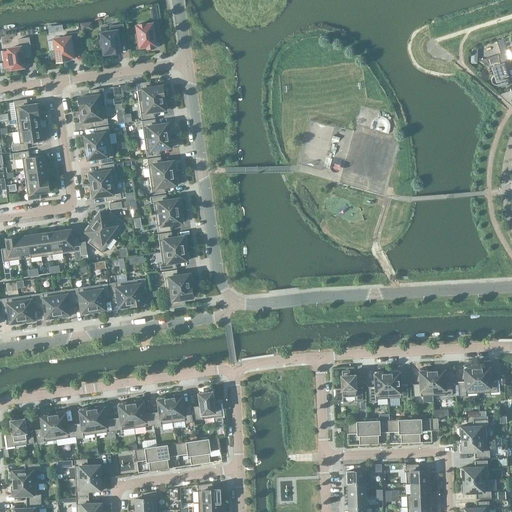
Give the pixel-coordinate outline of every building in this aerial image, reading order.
[(136,42),(139,42),(140,47),(147,46),(147,49),(154,48),(153,45),(155,45),(154,39),(160,38),(159,26),(152,27),(152,24),(145,25),(145,23),(138,24),(139,26),(137,26),(138,34),(135,35),(136,42)] [(122,24),(112,26),(110,26),(111,32),(101,33),(102,40),(99,40),(100,47),(103,47),(104,54),(112,52),(112,54),(119,53),(117,39),(125,38),(122,24)] [(54,40),(47,41),(49,50),(56,49),(57,62),(68,60),(68,58),(73,57),(72,49),(79,48),(77,32),(69,33),(70,37),(54,39),(54,40)] [(507,51),(511,49),(511,45),(509,37),(503,39),(507,51)] [(5,68),(11,67),(11,69),(23,67),(22,58),(32,57),(29,38),(18,39),(19,47),(8,49),(8,50),(3,51),(5,68)] [(500,53),(507,51),(503,39),(496,41),(500,53)] [(490,67),(492,67),(494,75),(492,76),(491,79),(491,81),(492,83),(495,84),(497,84),(498,86),(506,83),(506,82),(509,81),(502,60),(499,58),(498,54),(480,60),(490,67)] [(164,98),(165,98),(163,86),(150,88),(149,82),(150,82),(136,84),(139,102),(164,98)] [(78,98),(79,110),(105,106),(103,89),(103,88),(89,90),(89,91),(90,91),(91,96),(78,98)] [(164,103),(164,98),(139,102),(141,119),(155,117),(154,117),(153,112),(167,110),(166,103),(164,103)] [(14,101),(16,120),(39,116),(37,104),(27,105),(26,99),(14,101)] [(95,125),(94,125),(94,126),(108,124),(105,106),(79,110),(79,111),(80,110),(81,115),(79,115),(80,122),(94,120),(95,125)] [(39,117),(39,116),(16,120),(18,131),(41,128),(40,128),(38,117),(39,117)] [(155,119),(142,121),(144,139),(169,135),(168,131),(170,130),(169,123),(155,125),(155,120),(155,119)] [(388,121),(376,120),(376,130),(387,131),(388,121)] [(85,143),(86,147),(111,144),(108,126),(95,128),(95,129),(96,134),(82,136),(83,143),(85,143)] [(41,128),(18,131),(20,143),(12,144),(13,151),(28,149),(27,143),(42,141),(41,128)] [(170,140),(169,135),(144,139),(147,157),(160,155),(160,154),(159,154),(159,149),(172,147),(171,140),(170,140)] [(113,143),(113,154),(127,153),(126,142),(113,143)] [(86,160),(99,158),(100,163),(100,164),(113,162),(111,144),(86,147),(86,152),(85,153),(86,160)] [(28,151),(13,153),(14,160),(22,159),(23,170),(46,167),(45,155),(29,157),(28,151)] [(161,163),(160,158),(160,157),(147,159),(150,177),(174,173),(174,168),(175,168),(174,161),(161,163)] [(90,180),(91,185),(116,181),(113,164),(100,166),(101,166),(101,171),(88,173),(89,180),(90,180)] [(23,170),(25,182),(47,179),(46,168),(46,167),(23,170)] [(175,178),(174,173),(150,177),(152,194),(165,192),(164,187),(178,185),(177,178),(175,178)] [(47,179),(25,182),(28,201),(41,199),(40,193),(50,191),(48,179),(47,179)] [(92,190),(90,190),(91,197),(105,195),(106,201),(105,201),(121,199),(120,192),(118,193),(116,181),(91,185),(92,190)] [(165,195),(166,195),(150,197),(151,203),(153,203),(155,214),(180,211),(179,206),(181,206),(180,199),(166,201),(165,195)] [(180,216),(180,211),(155,214),(158,232),(165,231),(171,230),(170,230),(170,224),(183,222),(182,215),(180,216)] [(99,212),(94,217),(96,219),(93,222),(113,238),(124,223),(125,222),(110,212),(110,213),(107,218),(99,212)] [(102,252),(113,238),(93,222),(90,226),(88,225),(84,231),(92,237),(88,242),(102,253),(102,252)] [(70,229),(60,230),(63,253),(80,251),(78,238),(72,239),(70,229)] [(52,255),(63,253),(60,230),(59,230),(59,231),(49,233),(52,255)] [(158,234),(160,252),(185,248),(184,243),(186,243),(185,236),(172,238),(171,233),(171,232),(158,234)] [(41,256),(52,255),(49,233),(38,234),(41,256)] [(31,258),(41,256),(38,234),(28,236),(31,258)] [(17,237),(17,236),(5,238),(7,248),(1,249),(3,262),(20,259),(17,237)] [(28,236),(17,237),(20,259),(20,254),(29,253),(30,258),(31,258),(28,236)] [(87,255),(85,243),(79,244),(81,255),(82,263),(88,262),(87,255)] [(186,253),(185,248),(160,252),(162,263),(160,263),(161,270),(176,268),(176,267),(175,262),(189,260),(188,253),(186,253)] [(163,272),(166,289),(192,286),(190,286),(190,281),(192,281),(191,274),(177,276),(176,270),(177,270),(176,270),(163,272)] [(145,278),(128,281),(132,307),(143,305),(141,292),(146,291),(146,292),(147,292),(145,278)] [(119,309),(126,308),(126,306),(130,306),(130,307),(132,307),(128,281),(109,283),(111,297),(112,297),(112,296),(117,295),(119,309)] [(109,297),(107,284),(90,286),(93,311),(98,310),(98,312),(105,311),(103,297),(109,297)] [(90,286),(72,289),(74,302),(80,301),(81,315),(88,314),(88,312),(93,311),(90,286)] [(186,306),(185,305),(184,299),(193,298),(192,286),(166,289),(168,308),(186,306)] [(63,317),(70,316),(68,303),(73,302),(74,302),(72,289),(54,291),(57,316),(62,315),(63,317)] [(53,317),(57,316),(54,291),(36,294),(38,307),(39,307),(44,306),(46,320),(53,319),(53,317)] [(36,294),(18,296),(22,321),(27,321),(27,322),(34,321),(32,308),(37,307),(38,307),(36,294)] [(17,322),(22,321),(18,296),(1,299),(3,312),(8,311),(10,325),(17,324),(17,322)] [(480,368),(477,368),(478,393),(498,392),(497,379),(490,380),(489,365),(480,366),(480,368)] [(466,394),(478,393),(477,368),(473,369),(473,366),(464,367),(465,381),(458,382),(458,397),(466,396),(466,394)] [(435,371),(432,371),(433,396),(453,395),(452,382),(445,382),(444,368),(435,368),(435,371)] [(413,397),(433,396),(432,371),(428,371),(428,369),(419,369),(420,384),(413,384),(413,397)] [(390,373),(387,373),(388,398),(408,397),(407,384),(400,385),(399,370),(390,371),(390,373)] [(341,376),(342,388),(335,388),(335,402),(343,401),(343,396),(355,396),(355,401),(363,400),(362,387),(355,387),(354,375),(349,376),(349,371),(342,372),(342,376),(341,376)] [(383,374),(383,371),(374,372),(375,386),(368,387),(369,402),(376,401),(376,399),(388,398),(387,373),(383,374)] [(210,388),(203,389),(204,393),(198,394),(200,406),(193,407),(195,420),(214,417),(222,416),(220,403),(213,404),(211,392),(210,392),(210,388)] [(173,398),(169,398),(173,423),(185,421),(185,423),(193,422),(191,407),(184,408),(181,394),(173,395),(173,398)] [(161,424),(173,423),(169,398),(166,399),(165,396),(157,397),(159,412),(152,413),(153,425),(154,428),(162,427),(161,424)] [(134,403),(130,404),(134,428),(153,425),(152,413),(145,414),(142,399),(134,401),(134,403)] [(115,434),(123,432),(122,430),(134,428),(130,404),(127,404),(126,402),(118,403),(120,417),(113,419),(114,431),(115,434)] [(95,409),(91,409),(95,434),(114,431),(113,419),(106,420),(103,405),(95,406),(95,409)] [(79,409),(81,423),(74,424),(75,437),(76,439),(84,438),(84,436),(95,434),(91,409),(88,410),(87,407),(79,409)] [(56,415),(52,415),(56,440),(75,437),(74,424),(67,425),(64,411),(56,412),(56,415)] [(42,429),(35,430),(37,445),(45,444),(45,441),(56,440),(52,415),(49,416),(48,413),(40,414),(42,429)] [(12,421),(11,421),(12,433),(5,434),(7,447),(34,443),(32,430),(25,431),(23,419),(18,420),(17,416),(11,417),(12,421)] [(224,428),(222,416),(214,417),(216,430),(224,428)] [(431,430),(438,430),(438,418),(409,419),(410,443),(420,443),(419,433),(421,431),(431,430)] [(409,419),(388,420),(389,432),(399,432),(401,433),(401,443),(410,443),(409,419)] [(461,436),(461,440),(486,439),(486,427),(488,427),(488,419),(473,420),(473,427),(458,427),(458,436),(461,436)] [(388,420),(368,421),(369,445),(378,444),(377,434),(379,432),(389,432),(388,420)] [(368,421),(346,422),(347,434),(357,433),(359,435),(359,445),(369,445),(368,421)] [(208,453),(210,450),(220,449),(218,437),(197,440),(200,464),(210,463),(208,453)] [(461,440),(461,443),(459,443),(459,452),(474,452),(474,458),(489,458),(489,450),(487,450),(486,439),(461,440)] [(191,465),(200,464),(197,440),(176,443),(178,455),(188,454),(190,455),(191,465)] [(176,443),(156,446),(159,470),(168,468),(167,458),(168,456),(178,455),(176,443)] [(136,461),(146,460),(148,461),(150,471),(159,470),(156,446),(134,449),(136,461)] [(74,459),(75,479),(100,478),(100,474),(102,474),(102,465),(87,466),(87,459),(74,459)] [(463,477),(463,480),(488,479),(487,460),(474,461),(474,467),(460,468),(460,477),(463,477)] [(13,480),(13,483),(38,482),(37,471),(40,470),(40,463),(24,464),(25,470),(10,471),(10,480),(13,480)] [(430,482),(429,470),(418,470),(418,464),(405,464),(406,483),(430,482)] [(364,483),(364,472),(369,471),(368,465),(356,465),(356,471),(346,472),(347,484),(364,483)] [(89,497),(88,491),(103,490),(103,481),(100,481),(100,478),(75,479),(76,498),(89,497)] [(463,484),(460,484),(461,493),(475,492),(476,499),(491,498),(491,491),(488,491),(488,479),(463,480),(463,484)] [(41,501),(41,494),(38,494),(38,482),(13,483),(13,487),(11,487),(11,496),(26,495),(26,502),(41,501)] [(406,495),(430,494),(430,482),(406,483),(406,484),(411,484),(411,495),(406,495)] [(222,502),(221,489),(212,490),(212,483),(197,485),(198,503),(222,502)] [(365,495),(364,483),(347,484),(347,496),(365,495)] [(156,491),(141,493),(141,499),(134,499),(135,511),(157,511),(156,491)] [(406,495),(407,507),(431,506),(430,494),(406,495)] [(347,496),(348,508),(365,507),(365,495),(347,496)] [(76,498),(76,511),(101,511),(104,511),(103,503),(89,504),(89,497),(76,498)] [(41,509),(41,501),(26,502),(26,508),(11,509),(11,511),(39,511),(39,509),(41,509)] [(489,511),(489,501),(476,502),(476,508),(461,509),(461,511),(489,511)] [(222,511),(222,502),(198,503),(198,511),(222,511)]
